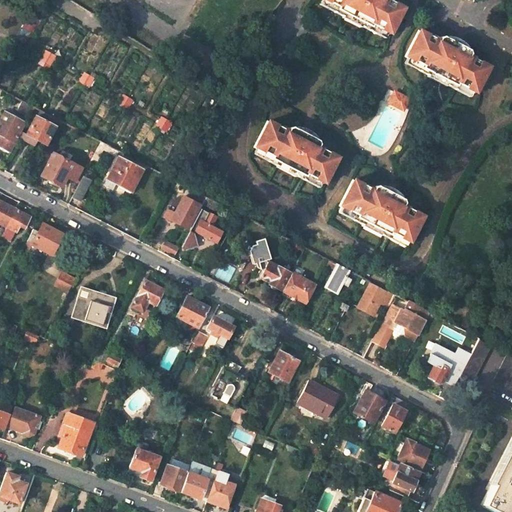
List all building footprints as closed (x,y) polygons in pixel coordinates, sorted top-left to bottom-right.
[(338,6),(326,0),(320,0),(319,5),(341,16),(340,17),(362,28),(362,27),(385,38),(388,32),(372,23),(371,26),(336,9),(338,6)] [(326,0),(338,6),(336,9),(371,26),(372,23),(388,32),(390,33),(403,7),(389,0),(326,0)] [(438,40),(418,30),(405,56),(407,57),(423,65),(421,67),(455,85),(457,82),(473,91),(475,92),(488,66),(468,56),(469,54),(469,52),(468,51),(468,50),(442,37),(441,37),(439,38),(438,40)] [(55,56),(46,50),(41,60),(50,65),(55,56)] [(423,65),(407,57),(404,63),(426,75),(425,76),(446,87),(447,86),(469,97),(473,91),(457,82),(455,85),(421,67),(423,65)] [(93,78),(84,73),(79,82),(88,87),(93,78)] [(394,89),(387,103),(404,112),(408,104),(408,103),(408,102),(408,100),(408,99),(408,98),(407,97),(406,96),(394,89)] [(132,100),(123,95),(118,104),(127,109),(132,100)] [(33,106),(21,100),(16,110),(28,116),(33,106)] [(13,141),(23,122),(3,111),(0,117),(0,134),(2,135),(0,138),(0,147),(10,152),(15,142),(13,141)] [(38,118),(49,124),(50,122),(53,116),(42,111),(38,118)] [(38,118),(34,116),(24,133),(37,140),(44,144),(53,126),(49,124),(38,118)] [(63,121),(53,116),(50,122),(60,127),(63,121)] [(171,122),(162,117),(156,126),(165,131),(171,122)] [(287,130),(267,120),(254,146),(256,147),(272,155),(270,158),(304,175),(306,173),(322,181),(324,182),(337,157),(316,146),(317,146),(318,145),(318,144),(318,143),(318,142),(317,141),(291,127),(290,127),(289,128),(288,128),(288,129),(287,130)] [(70,125),(65,122),(62,128),(67,131),(70,125)] [(37,140),(24,133),(20,132),(18,137),(34,145),(37,140)] [(119,150),(101,141),(91,160),(96,163),(103,149),(116,156),(119,150)] [(272,155),(256,147),(253,154),(275,165),(274,166),(295,178),(296,176),(318,188),(322,181),(306,173),(304,175),(270,158),(272,155)] [(81,168),(52,153),(40,176),(61,186),(66,177),(74,181),(81,168)] [(142,170),(118,157),(107,179),(103,186),(112,190),(116,183),(126,189),(125,190),(130,192),(131,191),(142,170)] [(91,180),(83,176),(72,197),(80,201),(91,180)] [(409,241),(422,215),(402,205),(403,203),(403,202),(403,201),(402,200),(402,199),(376,186),(375,186),(374,186),(373,187),(372,189),(352,179),(339,205),(341,206),(357,214),(356,216),(389,234),(391,231),(407,240),(409,241)] [(126,189),(116,183),(112,190),(111,193),(114,195),(100,221),(104,223),(108,225),(125,190),(126,189)] [(188,199),(199,205),(198,207),(201,208),(203,203),(207,196),(194,189),(188,199)] [(199,205),(182,196),(174,213),(170,220),(187,228),(199,205)] [(216,201),(207,196),(203,203),(212,208),(216,201)] [(0,223),(6,227),(15,209),(0,201),(0,223)] [(357,214),(341,206),(338,212),(360,224),(359,225),(381,236),(381,235),(404,246),(407,240),(391,231),(389,234),(356,216),(357,214)] [(200,208),(190,229),(180,247),(186,250),(198,246),(194,235),(195,231),(194,231),(200,221),(203,222),(208,213),(200,208)] [(30,217),(15,209),(5,229),(9,232),(11,229),(16,232),(19,225),(24,228),(30,217)] [(163,216),(170,220),(174,213),(167,210),(163,216)] [(216,216),(208,213),(203,222),(200,221),(194,231),(195,231),(216,242),(221,231),(211,226),(216,216)] [(38,231),(33,229),(27,241),(32,243),(31,244),(51,255),(62,234),(42,223),(38,231)] [(11,229),(9,232),(5,229),(2,235),(11,240),(16,232),(11,229)] [(302,246),(291,240),(291,250),(295,251),(302,246)] [(27,241),(24,245),(49,258),(51,255),(31,244),(32,243),(27,241)] [(250,246),(248,245),(246,248),(248,249),(253,264),(258,263),(260,269),(263,271),(260,277),(270,282),(269,284),(271,285),(270,286),(271,288),(275,290),(277,289),(278,288),(280,289),(288,272),(264,260),(270,258),(264,241),(250,246)] [(177,248),(165,242),(162,248),(173,254),(177,248)] [(337,264),(328,259),(326,264),(334,269),(337,264)] [(348,269),(337,264),(334,269),(326,286),(337,292),(342,282),(347,285),(351,279),(345,276),(348,269)] [(306,303),(316,284),(292,271),(282,291),(283,292),(284,294),(287,296),(289,295),(291,296),(291,294),(296,299),(297,297),(297,299),(298,301),(302,303),(304,303),(306,303)] [(75,279),(61,272),(54,285),(68,292),(75,279)] [(163,290),(145,281),(132,306),(143,312),(148,301),(155,305),(163,290)] [(395,294),(370,281),(357,307),(372,315),(379,302),(388,306),(395,294)] [(86,299),(80,297),(74,317),(105,327),(114,299),(89,291),(86,299)] [(209,308),(187,296),(177,316),(175,315),(172,321),(173,324),(181,329),(184,328),(185,327),(187,322),(199,328),(209,308)] [(429,311),(407,300),(403,308),(403,309),(391,303),(373,338),(383,343),(391,327),(392,327),(395,321),(403,325),(404,334),(414,340),(425,319),(429,311)] [(347,305),(341,301),(338,307),(344,310),(347,305)] [(233,327),(212,316),(207,328),(211,330),(209,333),(217,337),(214,343),(222,347),(233,327)] [(199,328),(187,322),(185,327),(196,333),(199,328)] [(207,337),(197,331),(191,343),(193,344),(190,350),(194,352),(197,346),(201,348),(207,337)] [(36,343),(38,337),(32,334),(30,340),(36,343)] [(490,346),(478,339),(471,354),(459,376),(471,383),(490,346)] [(459,376),(471,354),(461,348),(457,356),(438,346),(429,362),(433,364),(426,376),(433,380),(432,381),(438,384),(441,383),(442,380),(453,386),(459,376)] [(120,359),(100,349),(95,360),(102,363),(104,364),(105,362),(117,367),(120,359)] [(298,361),(279,351),(268,372),(288,382),(298,361)] [(511,357),(506,354),(493,379),(511,388),(511,357)] [(102,363),(95,360),(91,366),(99,369),(102,363)] [(223,371),(221,370),(206,398),(233,412),(247,384),(235,377),(239,370),(227,364),(223,371)] [(338,395),(309,381),(298,403),(326,418),(338,395)] [(385,400),(366,389),(353,412),(373,423),(385,400)] [(0,402),(0,428),(3,430),(11,406),(0,402)] [(403,410),(393,405),(381,425),(391,431),(396,422),(398,423),(401,418),(399,417),(403,410)] [(247,412),(237,407),(230,419),(241,424),(247,412)] [(32,436),(39,417),(14,408),(8,428),(32,436)] [(80,456),(92,423),(67,413),(63,424),(66,425),(63,432),(59,448),(80,456)] [(417,442),(429,448),(432,441),(420,436),(417,442)] [(428,450),(415,444),(416,442),(406,438),(397,459),(419,469),(428,450)] [(276,446),(267,442),(264,449),(273,453),(276,446)] [(149,480),(158,457),(135,449),(129,467),(141,472),(140,477),(149,480)] [(308,455),(299,451),(297,456),(306,460),(308,455)] [(511,452),(495,486),(491,484),(480,505),(495,511),(506,511),(511,502),(511,452)] [(419,472),(400,463),(391,482),(392,482),(389,489),(408,497),(419,472)] [(187,472),(166,464),(159,484),(157,483),(153,495),(161,497),(165,486),(180,492),(187,472)] [(180,492),(200,499),(203,500),(215,469),(210,467),(206,479),(187,472),(180,492)] [(215,469),(203,500),(224,508),(231,492),(222,489),(227,474),(215,469)] [(8,503),(17,507),(16,510),(21,511),(26,498),(21,496),(25,486),(17,484),(18,479),(6,475),(0,490),(0,503),(7,506),(8,503)] [(394,511),(399,502),(367,488),(356,511),(394,511)] [(276,511),(279,505),(260,498),(256,509),(264,511),(263,511),(276,511)]
